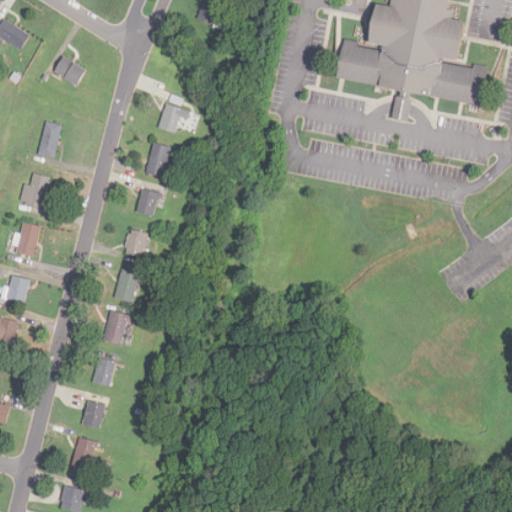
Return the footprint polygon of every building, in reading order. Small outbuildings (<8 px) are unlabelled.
[(227,0),(215,27),(199,20),(207,0),(227,0)] [(399,0),(451,0),(449,10),(454,11),(452,19),(467,22),(459,61),(446,58),(444,64),(475,70),(476,66),(488,68),(480,106),(412,92),(410,100),(413,101),(409,123),(394,120),(399,97),(401,98),(403,88),(341,75),(348,39),(361,41),(360,48),(383,53),(385,46),(373,44),(381,3),(392,6),(393,0),(399,2),(399,0)] [(23,51),(3,39),(0,38),(0,29),(6,20),(32,37),(23,51)] [(79,86),(57,72),(65,58),(88,72),(79,86)] [(176,135),(170,132),(160,129),(168,106),(184,111),(176,135)] [(55,160),(39,156),(48,123),(64,128),(55,160)] [(215,125),(222,126),(221,133),(213,132),(215,125)] [(167,179),(148,174),(156,145),(170,149),(173,150),(170,159),(166,173),(167,179)] [(44,210),(27,203),(22,202),(27,186),(32,187),(36,175),(52,179),(44,210)] [(155,217),(138,213),(144,191),(164,196),(163,200),(160,199),(155,217)] [(34,258),(17,254),(19,247),(14,245),(16,234),(22,236),(25,224),(42,229),(34,258)] [(144,259),(127,254),(134,231),(150,235),(144,259)] [(133,304),(116,299),(125,270),(142,275),(133,304)] [(26,304),(9,299),(14,277),(32,282),(26,304)] [(122,346),(105,341),(113,312),(130,318),(122,346)] [(14,349),(0,345),(0,338),(4,325),(0,324),(1,319),(21,324),(14,349)] [(111,388),(94,383),(101,359),(118,363),(111,388)] [(100,430),(84,426),(90,402),(106,406),(100,430)] [(7,426),(0,423),(0,405),(12,409),(7,426)] [(89,473),(73,468),(82,439),(98,444),(89,473)] [(82,511),(76,511),(61,509),(66,488),(87,492),(82,511)]
